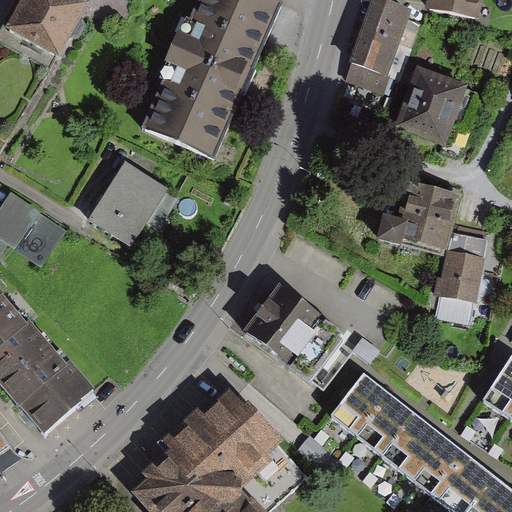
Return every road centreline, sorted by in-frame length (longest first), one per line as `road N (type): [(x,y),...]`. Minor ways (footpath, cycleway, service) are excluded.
road 1 (secondary): [(11,511),(136,403),(227,282),(286,163),(333,0)]
road 2 (track): [(301,120),(511,206)]
